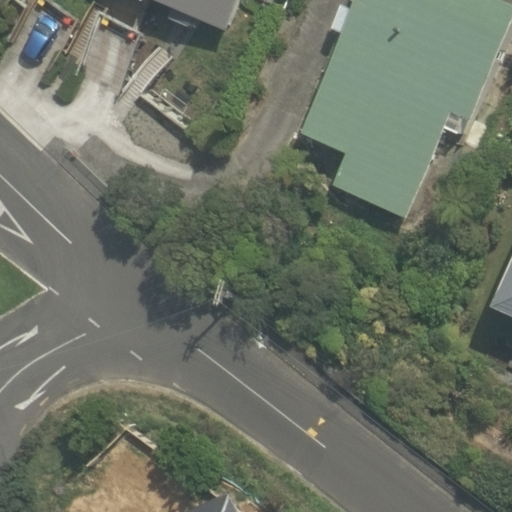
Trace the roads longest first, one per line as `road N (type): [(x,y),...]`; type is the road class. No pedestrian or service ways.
road 1 (residential): [(186,328),(413,511)]
road 2 (residential): [(0,180),(186,328)]
road 3 (residential): [(0,384),(85,332),(186,328)]
